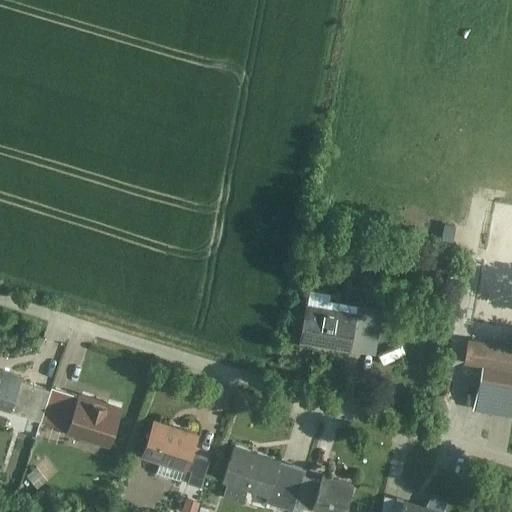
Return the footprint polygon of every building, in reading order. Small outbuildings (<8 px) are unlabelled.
[(380,306),(363,304),(362,313),(359,332),(376,334),(380,306)] [(362,313),(313,305),(307,342),(356,350),(359,332),(362,313)] [(511,352),(483,351),(461,350),(460,368),(484,369),(511,371),(511,352)] [(511,371),(484,369),(478,413),(511,418),(511,371)] [(55,388),(0,370),(0,410),(44,424),(55,388)] [(118,446),(128,410),(55,388),(44,424),(118,446)] [(206,434),(155,421),(145,458),(197,472),(201,458),(206,434)] [(305,471),(235,452),(224,494),(249,501),(252,491),(273,496),(270,508),(287,511),(294,511),(296,505),(305,471)] [(205,498),(216,462),(201,458),(197,472),(190,493),(205,498)] [(40,464),(26,474),(36,490),(51,480),(40,464)] [(354,511),(361,485),(305,471),(296,505),(321,511),(354,511)] [(401,511),(402,499),(386,498),(385,511),(401,511)] [(445,511),(409,503),(407,511),(445,511)]
